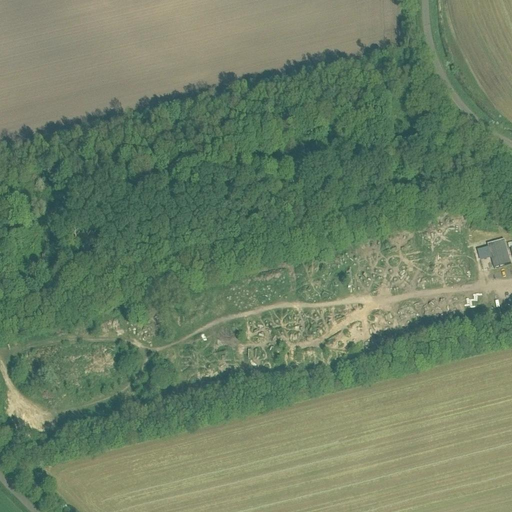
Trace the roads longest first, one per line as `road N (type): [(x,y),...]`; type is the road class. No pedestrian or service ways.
road 1 (track): [(0,313),(511,167)]
road 2 (unclassified): [(511,145),(467,114),(447,88),(430,53),(424,0)]
